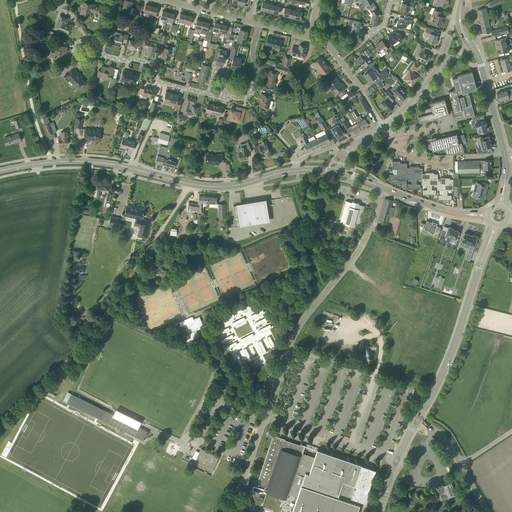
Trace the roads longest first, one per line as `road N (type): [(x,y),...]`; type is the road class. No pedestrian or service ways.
road 1 (unclassified): [(265,415),(297,329),(360,247),(381,187)]
road 2 (tertiary): [(417,420),(488,242)]
road 3 (secondary): [(0,171),(85,161),(188,183)]
road 4 (track): [(13,0),(31,109),(53,162)]
road 5 (secondary): [(188,183),(338,172)]
road 6 (unclassified): [(396,461),(265,415)]
road 7 (residential): [(208,93),(158,81),(154,64),(100,54)]
